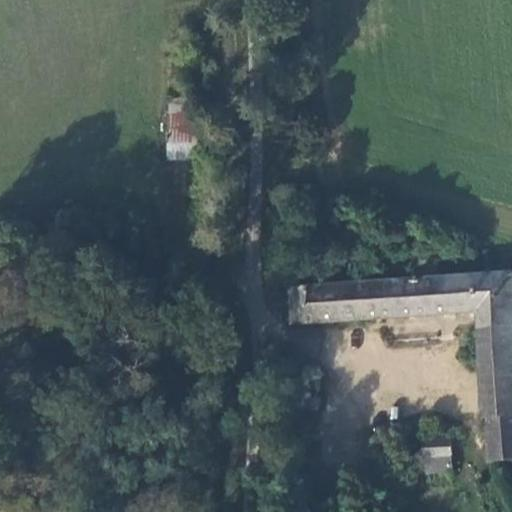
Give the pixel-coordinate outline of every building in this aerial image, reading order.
[(202,99),(170,99),(169,163),(202,163),(202,99)] [(316,284),(319,321),(459,315),(455,277),(440,278),(439,261),(419,262),(421,279),(316,284)] [(511,272),(455,277),(459,315),(485,313),(495,460),(511,458),(511,272)] [(294,286),(294,322),(319,321),(316,284),(294,286)] [(454,440),(427,440),(428,456),(455,456),(454,440)]
